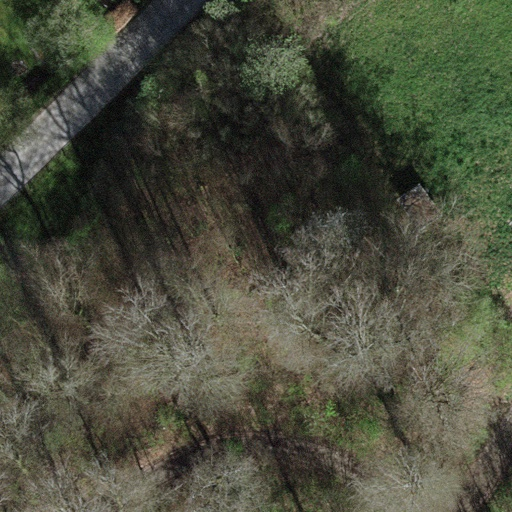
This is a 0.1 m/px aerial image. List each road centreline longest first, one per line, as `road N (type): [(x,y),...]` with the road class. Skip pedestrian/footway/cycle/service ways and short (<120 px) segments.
road 1 (track): [(86,511),(219,452),(261,444),(337,460),(376,482),(399,511)]
road 2 (residential): [(190,0),(0,186)]
